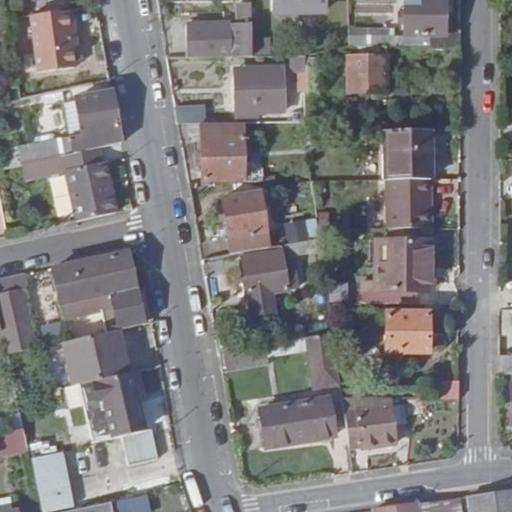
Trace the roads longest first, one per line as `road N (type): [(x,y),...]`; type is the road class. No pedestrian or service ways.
road 1 (residential): [(480,0),(480,472)]
road 2 (unclassified): [(219,511),(163,224)]
road 3 (unclassified): [(480,472),(246,511)]
road 4 (unclassified): [(163,224),(119,0)]
road 5 (unclassified): [(0,255),(163,224)]
